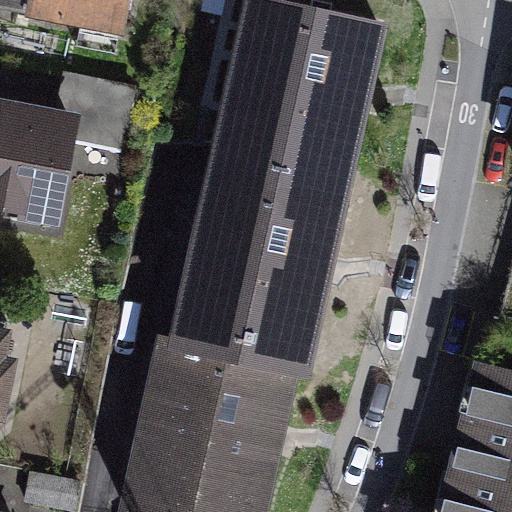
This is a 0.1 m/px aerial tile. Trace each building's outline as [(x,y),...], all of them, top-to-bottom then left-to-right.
[(136,0),(23,0),(19,22),(128,44),(136,0)] [(240,0),(198,175),(350,212),(392,37),(240,0)] [(92,139),(0,117),(0,228),(68,244),(92,139)] [(198,175),(155,350),(307,387),(350,212),(198,175)] [(48,340),(0,329),(0,437),(25,443),(48,340)] [(155,350),(115,511),(276,511),(307,387),(155,350)] [(511,511),(511,383),(475,375),(443,511),(511,511)]
